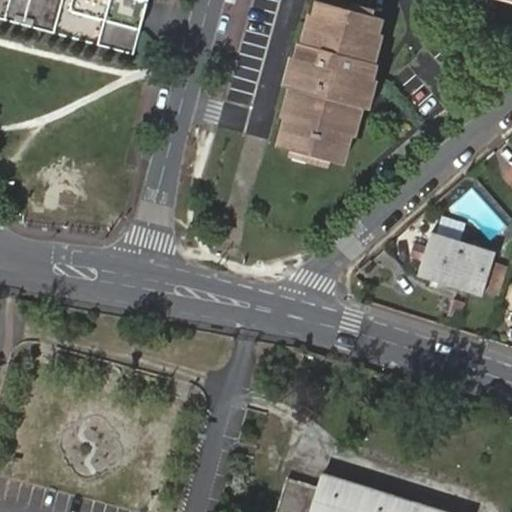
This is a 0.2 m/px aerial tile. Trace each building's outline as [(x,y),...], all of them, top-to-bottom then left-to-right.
[(0,0),(0,20),(133,57),(148,0),(0,0)] [(290,58),(286,72),(296,75),(291,91),(288,90),(280,121),(273,149),(286,153),(329,165),(340,167),(348,139),(356,109),(351,107),(356,90),(368,93),(372,79),(376,66),(369,64),(377,36),(381,20),(372,17),(347,10),(312,0),(307,17),(301,45),(294,44),(290,58)] [(348,4),(347,10),(372,17),(373,12),(348,4)] [(301,16),(294,44),(301,45),(307,17),(301,16)] [(384,38),(377,36),(369,64),(376,66),(384,38)] [(282,88),(286,72),(290,58),(284,56),(276,86),(282,88)] [(296,75),(286,72),(282,88),(288,90),(291,91),(296,75)] [(378,81),(372,79),(368,93),(363,111),(369,112),(378,81)] [(288,90),(282,88),(273,119),(280,121),(288,90)] [(363,111),(368,93),(356,90),(351,107),(356,109),(363,111)] [(354,141),(363,111),(356,109),(348,139),(354,141)] [(327,171),(329,165),(286,153),(285,159),(327,171)] [(419,271),(441,278),(447,259),(429,253),(435,235),(431,234),(419,271)] [(447,259),(441,278),(469,288),(476,266),(470,264),(475,249),(435,235),(429,253),(447,259)] [(476,266),(469,288),(483,292),(496,256),(475,249),(470,264),(476,266)] [(318,496),(287,487),(278,511),(441,511),(324,476),(320,488),(318,496)] [(290,479),(287,487),(318,496),(320,488),(290,479)]
